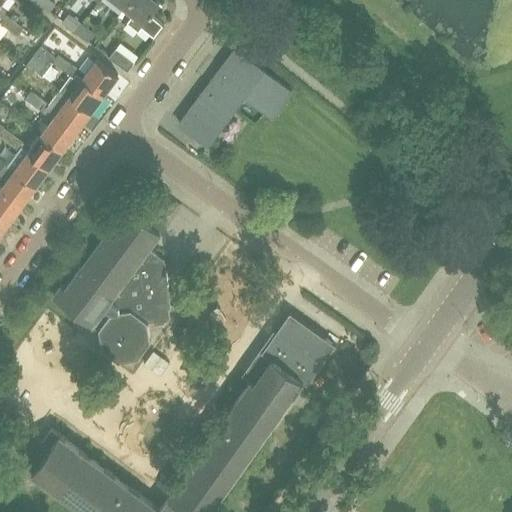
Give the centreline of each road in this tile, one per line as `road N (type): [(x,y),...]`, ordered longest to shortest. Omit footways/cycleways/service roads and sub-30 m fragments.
road 1 (residential): [(425,348),(119,125)]
road 2 (tertiary): [(307,511),(425,348)]
road 3 (residential): [(0,285),(119,125)]
road 4 (residential): [(119,125),(196,20),(195,0)]
road 5 (tertiary): [(425,348),(511,234)]
